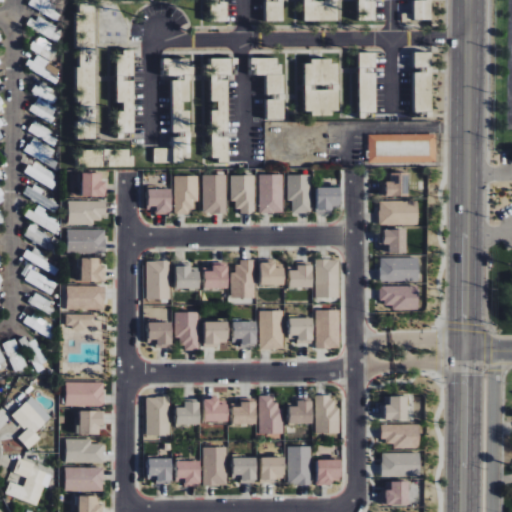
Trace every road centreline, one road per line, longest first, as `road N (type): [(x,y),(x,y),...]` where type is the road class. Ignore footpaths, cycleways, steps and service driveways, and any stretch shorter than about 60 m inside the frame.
road 1 (secondary): [(468,174),(462,511)]
road 2 (residential): [(130,177),(127,506)]
road 3 (residential): [(11,0),(8,299)]
road 4 (residential): [(353,500),(353,238)]
road 5 (residential): [(178,238),(353,238)]
road 6 (residential): [(205,374),(354,368)]
road 7 (residential): [(222,506),(353,500)]
road 8 (secondary): [(467,0),(468,127)]
